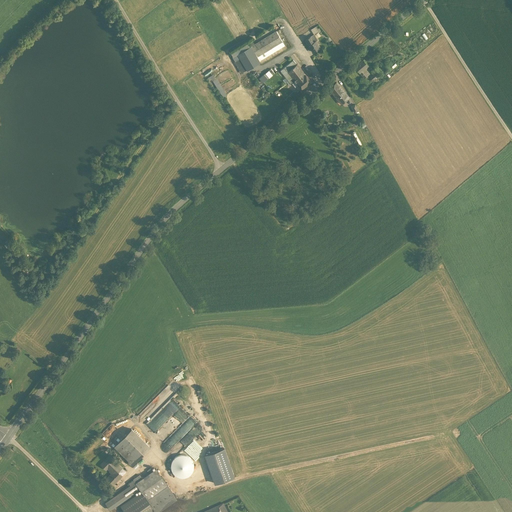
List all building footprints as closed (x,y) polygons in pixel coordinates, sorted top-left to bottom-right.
[(276,31),(251,46),(257,57),(282,41),(276,31)] [(309,45),(314,42),(310,37),(306,39),(309,45)] [(285,45),(282,41),(257,57),(259,60),(285,45)] [(309,45),(313,52),(320,48),(316,41),(314,42),(309,45)] [(251,46),(238,54),(240,58),(247,70),(260,62),(259,60),(257,57),(251,46)] [(243,72),(247,70),(240,58),(235,62),(237,65),(239,64),(243,72)] [(295,81),(305,73),(297,64),(293,60),(281,70),(291,84),(295,81)] [(364,60),(355,67),(360,73),(365,69),(369,66),(364,60)] [(377,66),(370,72),(373,76),(370,78),(372,81),(382,72),(377,66)] [(270,67),(259,78),(263,83),(274,72),(270,67)] [(371,76),(365,69),(360,73),(365,78),(366,77),(368,78),(371,76)] [(295,81),(302,89),(311,81),(305,73),(295,81)] [(218,79),(214,81),(223,95),(226,93),(218,79)] [(336,83),(329,89),(336,97),(343,91),(336,83)] [(341,102),(347,96),(343,91),(336,97),(341,102)] [(4,383),(9,386),(13,380),(9,377),(4,383)] [(147,405),(155,413),(176,392),(168,384),(147,405)] [(168,404),(147,426),(169,447),(189,425),(168,404)] [(150,447),(132,429),(115,445),(130,460),(129,461),(133,465),(150,447)] [(224,448),(206,455),(215,483),(234,477),(224,448)] [(179,452),(177,453),(175,454),(174,455),(173,457),(172,459),(172,461),(173,463),(174,465),(175,466),(177,468),(179,468),(181,468),(183,468),(185,467),(186,466),(187,464),(188,462),(189,460),(188,458),(188,456),(186,455),(185,453),(183,453),(181,452),(179,452)] [(108,467),(115,460),(110,456),(102,464),(107,469),(108,468),(108,467)] [(116,469),(119,472),(122,468),(115,460),(108,467),(108,468),(113,473),(116,469)] [(142,478),(136,482),(142,492),(153,507),(157,511),(177,497),(156,468),(142,478)] [(113,473),(107,479),(113,485),(122,475),(119,472),(116,469),(113,473)] [(139,494),(142,492),(136,482),(134,480),(131,482),(139,494)] [(125,511),(146,511),(153,507),(142,492),(139,494),(121,506),(125,511)] [(204,511),(227,511),(224,503),(204,511)]
